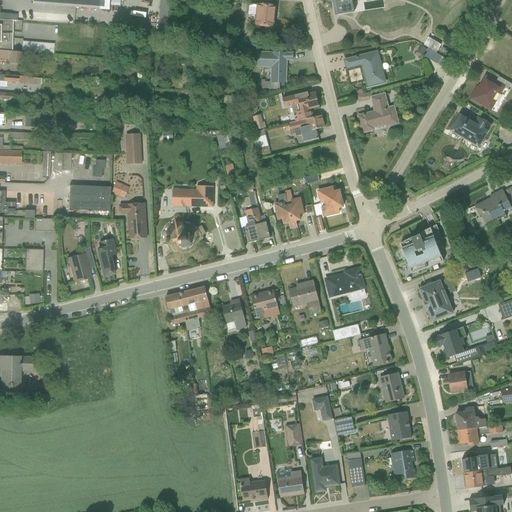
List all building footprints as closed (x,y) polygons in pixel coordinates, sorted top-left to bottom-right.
[(110,0),(30,0),(30,6),(110,12),(110,0)] [(154,0),(153,26),(166,27),(166,0),(154,0)] [(332,0),(335,17),(354,14),(351,0),(332,0)] [(251,28),(273,30),(275,7),(254,5),(251,28)] [(101,23),(103,15),(93,12),(91,20),(101,23)] [(45,51),(45,43),(15,42),(14,49),(45,51)] [(417,55),(434,65),(439,58),(422,47),(417,55)] [(291,61),(291,53),(255,52),(255,69),(269,69),(269,85),(285,85),(286,61),(291,61)] [(366,88),(385,84),(378,52),(343,60),(346,69),(360,65),(366,88)] [(498,89),(482,80),(470,101),(487,110),(498,89)] [(297,113),(319,108),(315,91),(293,96),(297,113)] [(360,134),(398,125),(393,105),(387,106),(385,95),(369,99),(372,112),(356,116),(360,134)] [(253,114),(245,117),(250,129),(258,126),(253,114)] [(452,116),(441,134),(469,150),(478,151),(481,149),(492,130),(476,120),(471,127),(452,116)] [(308,133),(324,129),(321,117),(305,122),(308,133)] [(217,136),(220,150),(234,147),(231,133),(217,136)] [(126,135),(127,165),(142,165),(141,134),(126,135)] [(0,163),(13,164),(14,150),(0,149),(0,163)] [(46,153),(45,172),(61,172),(62,153),(46,153)] [(94,161),(93,178),(102,178),(103,161),(94,161)] [(226,167),(228,176),(236,174),(233,165),(226,167)] [(303,201),(309,200),(308,189),(314,188),(312,175),(300,176),(303,201)] [(117,184),(112,195),(125,201),(130,190),(117,184)] [(252,210),(259,208),(258,207),(259,207),(255,192),(253,193),(253,190),(254,190),(253,184),(247,186),(247,188),(249,195),(249,198),(252,207),(252,210)] [(68,186),(67,210),(111,211),(111,188),(68,186)] [(174,207),(214,208),(214,187),(196,187),(196,192),(174,191),(174,207)] [(249,195),(247,188),(238,190),(240,197),(249,195)] [(333,188),(317,192),(319,202),(323,201),(324,204),(341,200),(340,192),(334,193),(333,188)] [(484,226),(511,212),(501,191),(473,205),(484,226)] [(296,222),(301,220),(299,215),(304,214),(300,199),(291,201),(296,222)] [(340,213),(339,209),(343,208),(341,200),(324,204),(325,210),(322,211),(324,217),(340,213)] [(296,222),(291,201),(284,203),(284,202),(274,204),(278,220),(283,219),(284,224),(289,223),(291,229),(297,228),(296,222)] [(129,240),(148,239),(146,204),(119,205),(120,215),(128,215),(129,240)] [(260,241),(270,238),(266,224),(267,223),(265,216),(261,217),(259,208),(252,210),(260,241)] [(260,241),(252,210),(241,213),(249,244),(260,241)] [(271,210),(267,211),(271,228),(277,226),(275,216),(273,217),(271,210)] [(32,212),(23,212),(22,220),(32,221),(32,212)] [(53,223),(34,222),(33,233),(53,234),(53,223)] [(190,247),(192,244),(192,241),(192,238),(190,235),(187,234),(184,233),(181,234),(179,236),(177,238),(177,241),(177,244),(179,247),(182,249),(185,249),(188,248),(190,247)] [(407,273),(439,260),(430,237),(398,250),(407,273)] [(96,250),(103,277),(115,274),(111,257),(118,255),(114,239),(100,243),(101,248),(96,250)] [(84,254),(87,269),(93,268),(88,249),(83,250),(84,254)] [(41,252),(24,251),(23,273),(40,273),(41,252)] [(87,280),(90,279),(87,269),(84,254),(66,259),(73,284),(87,280)] [(344,274),(324,279),(329,299),(366,290),(360,267),(343,272),(344,274)] [(309,315),(322,312),(313,281),(305,283),(306,286),(297,288),(289,290),(294,308),(306,304),(309,315)] [(429,324),(452,315),(438,281),(415,290),(429,324)] [(199,319),(212,316),(205,288),(192,291),(199,319)] [(199,319),(192,291),(179,294),(186,322),(187,331),(200,329),(199,319)] [(264,319),(280,315),(277,302),(274,291),(252,297),(257,318),(264,317),(264,319)] [(173,325),(186,322),(179,294),(166,298),(173,325)] [(511,295),(502,299),(504,304),(493,308),(497,317),(511,311),(511,295)] [(28,299),(23,300),(24,307),(42,305),(41,298),(38,298),(38,296),(27,297),(28,299)] [(237,331),(247,328),(240,300),(233,301),(234,304),(222,307),(228,331),(236,329),(237,331)] [(331,307),(334,321),(356,315),(353,302),(331,307)] [(313,331),(324,329),(322,319),(311,321),(313,331)] [(506,325),(492,330),(495,340),(510,336),(506,325)] [(441,353),(461,346),(456,333),(436,341),(441,353)] [(490,345),(496,342),(492,333),(486,336),(490,345)] [(369,369),(392,363),(384,334),(358,341),(361,352),(364,351),(369,369)] [(257,356),(267,353),(265,345),(254,348),(257,356)] [(0,393),(19,394),(19,372),(38,373),(39,356),(0,355),(0,393)] [(448,394),(466,392),(463,372),(445,374),(448,394)] [(384,404),(404,399),(397,373),(377,378),(384,404)] [(511,387),(500,390),(502,403),(511,401),(511,387)] [(325,417),(321,395),(306,398),(308,409),(314,408),(316,419),(325,417)] [(256,429),(255,407),(245,407),(246,429),(256,429)] [(223,439),(229,438),(227,425),(233,424),(231,409),(219,411),(223,439)] [(453,413),(456,432),(474,430),(472,411),(453,413)] [(390,442),(411,439),(406,413),(386,416),(390,442)] [(493,421),(483,422),(484,432),(495,431),(493,421)] [(282,446),(293,446),(292,423),(281,424),(282,446)] [(255,430),(247,430),(248,446),(256,446),(255,430)] [(458,448),(477,445),(474,430),(456,432),(458,448)] [(394,481),(416,478),(412,450),(389,454),(394,481)] [(360,453),(347,455),(352,488),(365,486),(360,453)] [(459,459),(462,477),(479,475),(477,457),(459,459)] [(309,459),(314,493),(326,492),(325,488),(339,486),(336,465),(322,467),(321,458),(309,459)] [(278,499),(303,496),(300,472),(289,473),(289,478),(276,479),(278,499)] [(464,492),(481,490),(479,475),(462,477),(464,492)] [(240,503),(266,500),(264,481),(250,483),(250,479),(237,480),(240,503)] [(476,511),(496,511),(495,496),(475,498),(476,511)]
